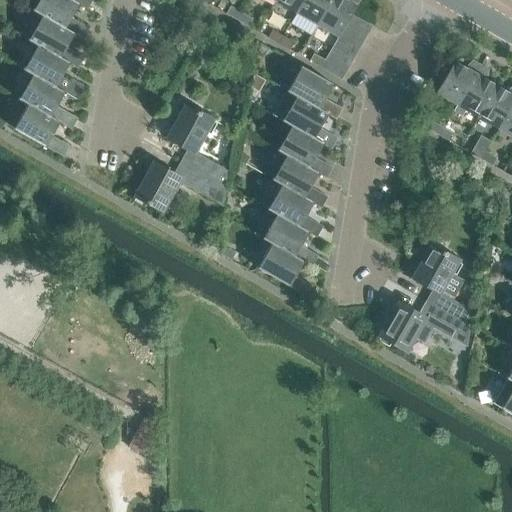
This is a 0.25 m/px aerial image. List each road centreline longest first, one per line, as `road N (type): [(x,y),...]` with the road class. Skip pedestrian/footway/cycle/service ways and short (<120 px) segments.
road 1 (residential): [(340,328),(373,110),(439,0)]
road 2 (residential): [(99,192),(121,0)]
